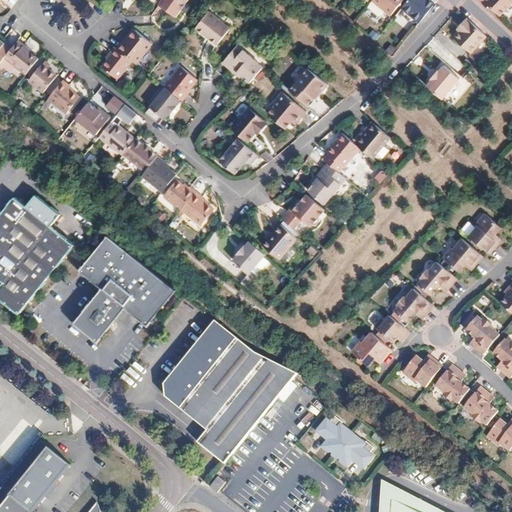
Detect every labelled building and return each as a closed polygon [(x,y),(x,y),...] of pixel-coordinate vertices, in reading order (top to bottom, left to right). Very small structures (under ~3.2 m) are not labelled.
[(174,16),(180,10),(185,3),(187,0),(161,0),(158,4),(174,16)] [(371,0),(370,1),(389,16),(401,0),(371,0)] [(406,0),(400,9),(417,23),(435,2),(432,0),(406,0)] [(511,0),(474,0),(485,9),(487,7),(498,18),(511,2),(511,0)] [(206,12),(193,28),(214,45),(227,28),(206,12)] [(461,30),(458,33),(452,40),(469,54),(484,37),(465,20),(458,27),(461,30)] [(122,43),(116,49),(132,62),(135,64),(151,44),(135,31),(123,44),(122,43)] [(0,61),(3,59),(10,49),(0,41),(0,61)] [(12,67),(24,76),(37,60),(26,52),(20,47),(22,45),(17,41),(10,49),(3,59),(12,67)] [(236,71),(241,75),(249,82),(261,67),(235,45),(221,63),(234,73),(236,71)] [(118,80),(132,62),(116,49),(114,47),(109,54),(111,55),(101,66),(118,80)] [(8,73),(12,67),(3,59),(0,61),(0,63),(2,65),(1,67),(8,73)] [(42,64),(28,81),(42,92),(56,76),(42,64)] [(180,65),(162,86),(164,88),(179,100),(182,102),(187,95),(185,93),(190,87),(197,78),(180,65)] [(425,87),(440,100),(458,79),(442,66),(437,72),(436,71),(429,80),(430,81),(425,87)] [(306,68),(288,89),(308,106),(326,85),(306,68)] [(62,80),(48,98),(65,112),(78,97),(66,88),(69,85),(62,80)] [(447,95),(453,101),(459,94),(460,95),(469,86),(462,80),(447,95)] [(144,113),(158,124),(163,118),(164,119),(169,114),(175,107),(174,106),(179,100),(164,88),(144,113)] [(267,101),(260,109),(283,129),(290,120),(291,121),(294,118),(296,120),(304,111),(280,91),(270,103),(267,101)] [(108,92),(95,109),(99,112),(101,110),(105,105),(113,96),(108,92)] [(113,96),(105,105),(116,114),(124,105),(113,96)] [(110,117),(101,110),(99,112),(95,109),(87,103),(76,117),(96,133),(110,117)] [(116,114),(110,123),(116,128),(118,125),(122,120),(128,125),(136,115),(124,105),(116,114)] [(246,140),(253,132),(262,121),(248,108),(231,128),(246,140)] [(262,121),(253,132),(257,135),(266,124),(262,121)] [(362,135),(359,133),(354,139),(372,154),(388,136),(369,121),(362,130),(365,132),(362,135)] [(110,123),(98,136),(122,155),(133,142),(122,133),(125,130),(118,125),(116,128),(110,123)] [(135,139),(125,130),(122,133),(133,142),(135,139)] [(328,153),(322,160),(325,162),(338,173),(359,148),(352,142),(343,134),(327,153),(328,153)] [(257,155),(235,137),(230,143),(232,145),(226,151),(222,150),(219,153),(220,158),(219,159),(234,172),(240,165),(242,166),(245,162),(248,165),(257,155)] [(133,142),(122,155),(143,172),(157,155),(136,138),(135,139),(133,142)] [(352,142),(359,148),(370,157),(372,154),(354,139),(352,142)] [(162,191),(176,173),(164,163),(165,161),(157,155),(143,172),(142,174),(162,191)] [(316,178),(312,183),(306,190),(322,203),(343,178),(338,173),(325,162),(313,176),(316,178)] [(375,178),(382,183),(387,175),(381,171),(375,178)] [(163,196),(180,210),(181,209),(195,192),(189,186),(188,188),(177,179),(163,196)] [(0,301),(13,312),(68,242),(46,225),(55,213),(29,192),(21,203),(10,194),(0,206),(0,301)] [(203,198),(195,192),(181,209),(200,224),(213,209),(202,200),(203,198)] [(294,204),(292,202),(278,217),(290,228),(298,218),(305,224),(307,222),(311,223),(315,219),(314,215),(320,207),(303,193),(297,201),(294,204)] [(485,234),(488,230),(494,224),(478,210),(467,222),(469,224),(461,233),(480,249),(490,238),(485,234)] [(277,223),(269,232),(272,235),(267,240),(264,238),(259,244),(277,258),(294,238),(277,223)] [(94,285),(67,320),(92,340),(120,306),(143,324),(170,289),(102,234),(74,270),(94,285)] [(462,260),(466,264),(476,253),(457,237),(449,246),(447,245),(437,256),(453,270),(458,265),(462,260)] [(247,272),(263,253),(247,240),(243,245),(242,244),(234,253),(235,255),(231,259),(247,272)] [(449,275),(429,258),(421,267),(416,268),(412,273),(412,277),(408,282),(421,293),(429,284),(431,286),(434,282),(440,286),(449,275)] [(462,260),(458,265),(462,268),(466,264),(462,260)] [(497,303),(511,315),(511,282),(510,281),(504,287),(506,289),(502,294),(504,296),(497,303)] [(434,282),(431,286),(436,291),(440,286),(434,282)] [(428,304),(408,287),(399,297),(394,297),(390,302),(391,307),(387,311),(399,322),(407,314),(409,316),(413,311),(418,316),(428,304)] [(415,320),(418,316),(413,311),(409,316),(415,320)] [(406,333),(386,315),(381,321),(378,319),(370,328),(390,343),(393,340),(393,336),(395,334),(402,339),(406,333)] [(473,336),(471,338),(475,342),(471,347),(480,355),(498,335),(490,329),(490,324),(486,320),(480,320),(475,316),(465,329),(473,336)] [(209,320),(159,382),(160,393),(203,429),(195,440),(221,461),(293,373),(247,351),(209,320)] [(388,350),(369,334),(361,344),(359,342),(349,353),(365,367),(370,362),(373,358),(378,361),(388,350)] [(393,336),(393,340),(398,343),(402,339),(395,334),(393,336)] [(475,342),(471,338),(466,343),(471,347),(475,342)] [(501,367),(497,372),(507,380),(511,373),(511,345),(507,345),(501,340),(490,354),(498,361),(496,363),(501,367)] [(421,365),(417,362),(412,358),(398,374),(410,384),(411,382),(422,390),(437,370),(425,360),(421,365)] [(492,368),(497,372),(501,367),(496,363),(492,368)] [(450,383),(454,378),(442,369),(426,390),(436,398),(436,403),(440,406),(446,406),(451,410),(461,397),(452,390),(454,386),(450,383)] [(450,383),(454,386),(458,381),(454,378),(450,383)] [(481,409),(483,407),(478,404),(482,398),(472,390),(455,411),(465,419),(465,423),(471,427),(474,427),(480,431),(491,417),(481,409)] [(16,398),(10,404),(17,412),(23,407),(16,398)] [(487,402),(482,398),(478,404),(483,407),(487,402)] [(352,425),(331,408),(327,412),(324,410),(313,424),(324,432),(318,439),(331,451),(352,425)] [(504,431),(499,428),(493,423),(480,440),(492,450),(494,447),(504,455),(511,444),(511,429),(508,426),(504,431)] [(503,423),(499,428),(504,431),(508,426),(503,423)] [(371,440),(352,425),(331,451),(344,461),(350,453),(361,463),(372,448),(367,444),(371,440)] [(27,511),(66,463),(44,446),(5,494),(0,500),(0,511),(99,511),(100,511),(97,501),(94,497),(81,511),(27,511)] [(428,511),(389,494),(388,511),(428,511)]
